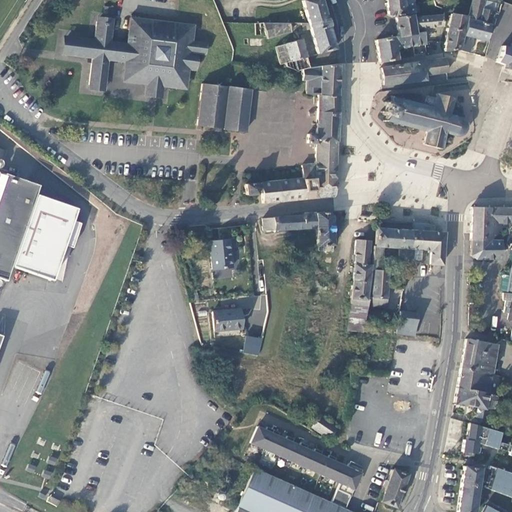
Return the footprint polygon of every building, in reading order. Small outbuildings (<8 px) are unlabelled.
[(322,7),(319,0),(303,0),(302,0),(308,23),(325,18),(322,7)] [(385,0),(387,13),(395,17),(414,13),(412,0),(385,0)] [(483,0),(471,0),(463,35),(485,41),(493,11),(482,8),(483,0)] [(421,28),(443,26),(442,15),(413,17),(412,14),(395,18),(398,37),(422,32),(421,28)] [(447,27),(463,29),(466,16),(450,14),(447,27)] [(325,18),(308,23),(310,31),(327,27),(329,27),(326,18),(325,18)] [(170,29),(151,27),(151,22),(129,19),(126,45),(110,44),(111,28),(105,27),(105,25),(102,25),(102,27),(96,26),(94,42),(69,39),(67,57),(92,60),(89,85),(105,86),(108,62),(125,64),(135,65),(134,80),(146,81),(145,85),(163,87),(164,83),(176,84),(178,69),(188,71),(195,71),(197,54),(204,55),(205,44),(191,42),(193,26),(171,24),(170,29)] [(262,23),(254,23),(255,35),(260,35),(260,27),(263,27),(262,23)] [(288,23),(262,23),(263,27),(266,39),(291,33),(288,23)] [(327,27),(310,31),(317,54),(334,49),(327,27)] [(444,51),(458,50),(463,29),(447,27),(444,51)] [(399,48),(424,44),(422,32),(398,37),(392,38),(392,42),(397,41),(399,48)] [(379,62),(396,59),(395,49),(399,48),(397,41),(392,42),(392,38),(375,40),(379,62)] [(302,69),(309,68),(301,40),(275,47),(280,64),(284,63),(285,67),(296,71),(302,69)] [(511,42),(511,43),(509,49),(501,46),(495,62),(511,67),(511,42)] [(257,47),(240,47),(240,55),(244,55),(244,62),(257,62),(257,47)] [(424,60),(380,67),(382,86),(428,80),(427,75),(448,72),(447,57),(424,60)] [(133,84),(134,80),(135,65),(125,64),(123,83),(133,84)] [(317,95),(337,96),(337,80),(338,64),(309,68),(302,69),(301,81),(306,81),(305,94),(317,95)] [(186,90),(188,71),(178,69),(176,84),(175,89),(186,90)] [(213,123),(223,124),(227,86),(201,83),(196,124),(210,127),(213,123)] [(162,98),(163,87),(145,85),(144,96),(162,98)] [(223,124),(222,129),(245,132),(250,90),(227,86),(223,124)] [(425,103),(393,96),(392,100),(388,100),(385,113),(388,114),(386,121),(427,131),(423,144),(443,149),(446,133),(456,136),(460,137),(463,136),(466,135),(468,133),(469,130),(469,127),(469,124),(468,121),(466,119),(463,118),(451,115),(456,97),(437,93),(436,97),(427,96),(425,103)] [(261,191),(262,203),(333,196),(337,96),(317,95),(315,134),(307,134),(306,143),(314,144),(314,163),(301,165),(302,178),(260,182),(260,184),(255,185),(254,183),(244,184),(244,194),(255,194),(256,192),(261,191)] [(0,339),(1,335),(0,334),(0,281),(3,282),(32,200),(41,203),(46,190),(3,175),(0,183),(0,339)] [(488,223),(489,208),(470,208),(470,240),(499,242),(500,223),(488,223)] [(511,208),(489,208),(488,223),(500,223),(506,223),(511,223),(511,208)] [(328,212),(314,213),(315,227),(316,245),(317,245),(317,252),(332,252),(332,245),(331,220),(331,215),(328,212)] [(314,213),(302,213),(302,215),(271,217),(272,218),(272,222),(262,223),(263,230),(315,227),(314,213)] [(423,223),(412,223),(411,231),(409,259),(413,259),(414,249),(422,250),(421,259),(421,263),(441,265),(443,233),(432,232),(433,226),(428,224),(423,223)] [(511,223),(506,223),(506,236),(509,237),(511,236),(511,256),(509,272),(508,280),(505,294),(502,293),(502,299),(509,301),(508,307),(509,308),(508,314),(511,315),(511,223)] [(372,270),(372,283),(386,284),(387,272),(381,271),(383,247),(399,248),(400,230),(376,228),(374,246),(373,246),(371,270),(372,270)] [(411,231),(400,230),(399,248),(398,259),(409,259),(411,231)] [(231,267),(228,239),(208,241),(211,269),(231,267)] [(351,299),(366,300),(369,265),(367,264),(369,241),(355,240),(351,299)] [(499,242),(470,240),(469,256),(473,259),(499,259),(499,242)] [(413,259),(421,259),(422,250),(414,249),(413,259)] [(502,279),(508,280),(509,272),(502,271),(501,271),(500,275),(502,279)] [(371,297),(368,298),(367,300),(366,305),(384,306),(386,284),(372,283),(371,297)] [(240,309),(212,312),(214,331),(241,329),(240,309)] [(396,333),(412,336),(416,313),(398,311),(397,323),(396,333)] [(246,336),(244,353),(259,355),(262,338),(246,336)] [(465,339),(459,369),(490,373),(495,345),(465,339)] [(459,369),(456,388),(487,394),(490,373),(459,369)] [(456,388),(453,404),(484,409),(485,407),(494,409),(496,396),(487,394),(456,388)] [(321,418),(315,427),(330,437),(336,428),(321,418)] [(496,448),(500,432),(468,423),(466,440),(463,439),(461,454),(476,456),(477,443),(496,448)] [(263,430),(255,426),(248,443),(333,480),(341,463),(333,460),(334,456),(327,453),(325,456),(318,454),(320,450),(313,447),(311,451),(304,448),(305,444),(299,441),(297,445),(290,442),(292,438),(284,435),(283,438),(276,435),(277,432),(265,427),(263,430)] [(347,459),(345,465),(338,482),(330,500),(344,506),(360,469),(357,467),(358,465),(347,459)] [(345,465),(341,463),(333,480),(338,482),(345,465)] [(463,466),(456,511),(473,511),(474,507),(476,507),(477,504),(474,504),(479,468),(463,466)] [(392,468),(387,480),(384,487),(378,502),(394,508),(407,474),(392,468)] [(511,497),(511,474),(494,468),(492,474),(493,474),(492,476),(489,475),(485,485),(488,486),(487,488),(510,496),(511,497)] [(50,496),(47,501),(57,506),(60,501),(50,496)]
